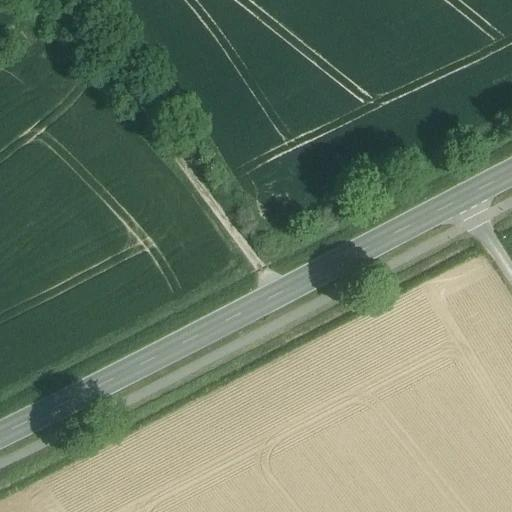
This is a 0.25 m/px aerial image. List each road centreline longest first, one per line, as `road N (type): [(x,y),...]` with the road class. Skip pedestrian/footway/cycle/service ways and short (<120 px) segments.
road 1 (secondary): [(0,436),(463,198)]
road 2 (track): [(279,294),(52,0)]
